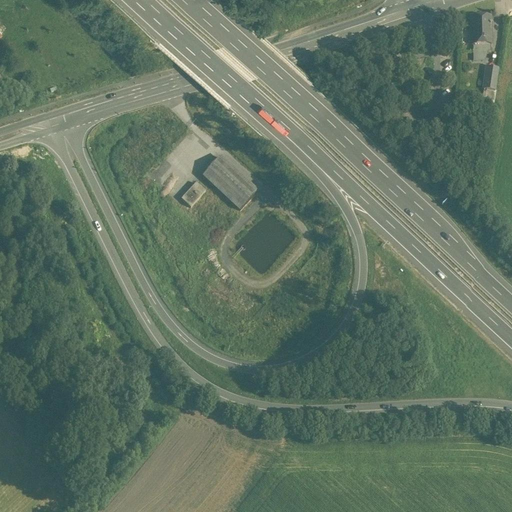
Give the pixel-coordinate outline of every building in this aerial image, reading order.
[(490,19),(472,19),(472,45),(474,45),(490,45),(490,44),(490,19)] [(496,69),(486,67),(484,83),(493,85),(496,69)] [(257,192),(220,158),(203,177),(240,211),(257,192)] [(206,193),(196,184),(181,201),(191,209),(206,193)] [(216,193),(208,185),(204,188),(213,197),(216,193)]
